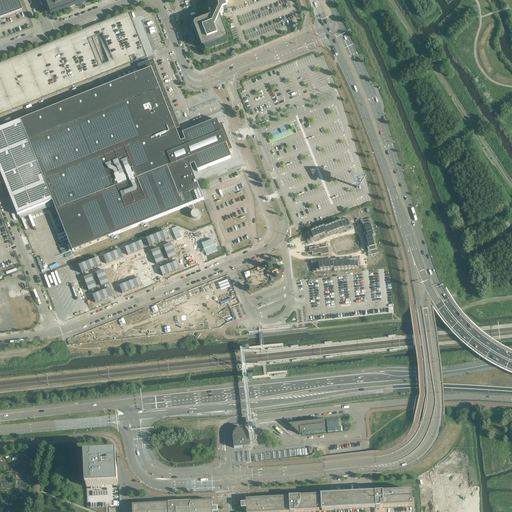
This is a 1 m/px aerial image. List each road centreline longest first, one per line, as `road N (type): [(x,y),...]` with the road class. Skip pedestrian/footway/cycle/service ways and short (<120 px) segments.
road 1 (secondary): [(413,245),(430,388),(419,438),(388,458),(227,472)]
road 2 (primary): [(511,360),(130,402)]
road 3 (primary): [(139,416),(404,384),(511,388)]
road 4 (secondary): [(227,483),(394,467),(417,457),(438,417),(428,286)]
road 5 (secondary): [(227,472),(224,432),(239,419),(456,397),(511,399)]
road 6 (primary): [(432,273),(341,25)]
road 7 (primary): [(330,37),(413,245)]
road 8 (unclassified): [(57,331),(230,263)]
road 9 (unclassified): [(219,78),(278,225),(277,241)]
road 10 (unclassified): [(277,241),(287,218),(234,92)]
road 11 (unclassified): [(57,331),(0,190)]
road 12 (secondary): [(124,418),(132,462),(146,481),(227,483)]
road 13 (secondary): [(227,472),(160,473),(145,459),(139,416)]
road 14 (secondary): [(130,402),(0,415)]
road 15 (secondary): [(0,430),(124,418)]
road 16 (primary): [(511,359),(465,325),(432,273)]
road 17 (primary): [(428,286),(464,336),(511,368)]
